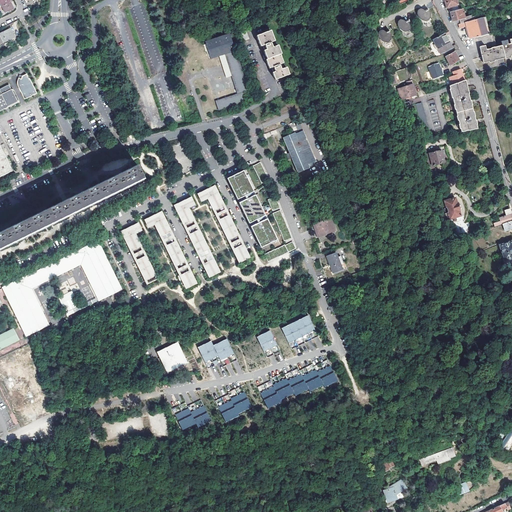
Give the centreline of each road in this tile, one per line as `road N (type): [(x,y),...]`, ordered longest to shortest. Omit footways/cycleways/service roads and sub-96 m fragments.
road 1 (residential): [(511,201),(474,70),(436,0)]
road 2 (residential): [(261,152),(337,345)]
road 3 (residential): [(163,393),(337,345)]
road 4 (residential): [(79,157),(53,103),(74,78),(65,51)]
road 5 (residential): [(0,277),(109,225)]
